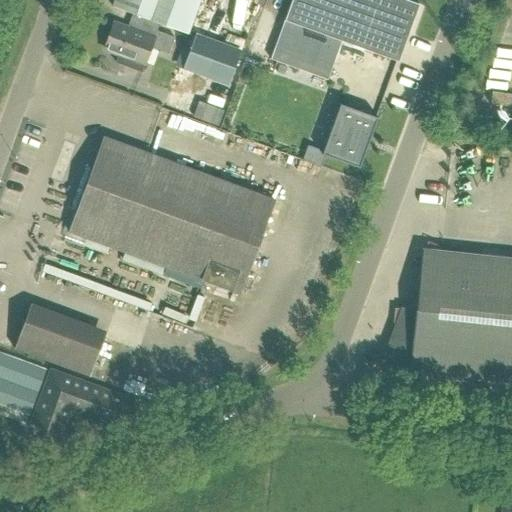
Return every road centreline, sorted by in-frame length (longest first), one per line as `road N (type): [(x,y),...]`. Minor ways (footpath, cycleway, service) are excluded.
road 1 (unclassified): [(462,0),(316,406)]
road 2 (unclassified): [(316,406),(249,408),(0,503)]
road 3 (unclassified): [(511,427),(316,406)]
road 4 (unclassified): [(0,147),(53,0)]
